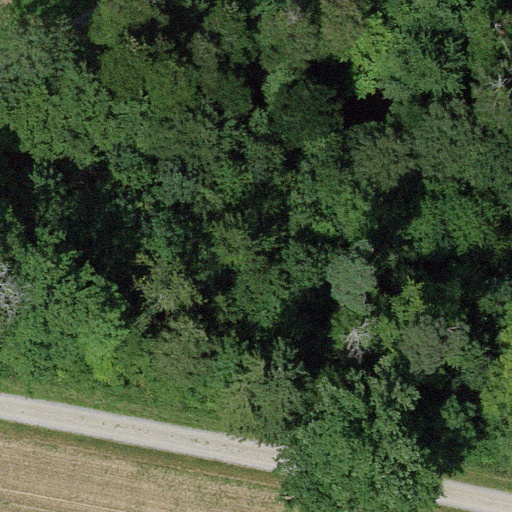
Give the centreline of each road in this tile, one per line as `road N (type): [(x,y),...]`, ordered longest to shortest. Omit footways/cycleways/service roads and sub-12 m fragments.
road 1 (track): [(0,415),(492,511)]
road 2 (unclassified): [(0,92),(150,0)]
